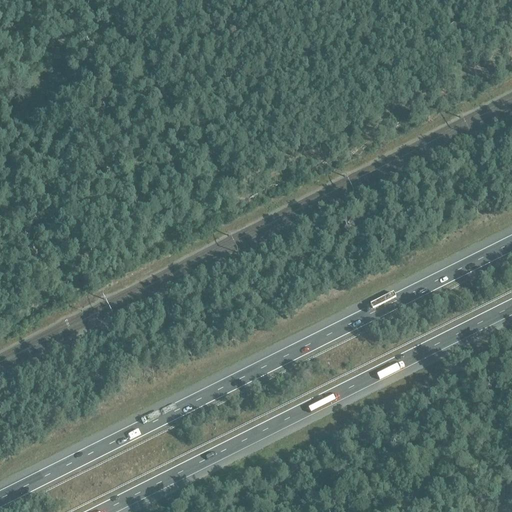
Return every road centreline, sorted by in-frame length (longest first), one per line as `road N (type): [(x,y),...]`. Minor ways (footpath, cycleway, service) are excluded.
road 1 (motorway): [(511,240),(0,496)]
road 2 (motorway): [(106,511),(511,309)]
